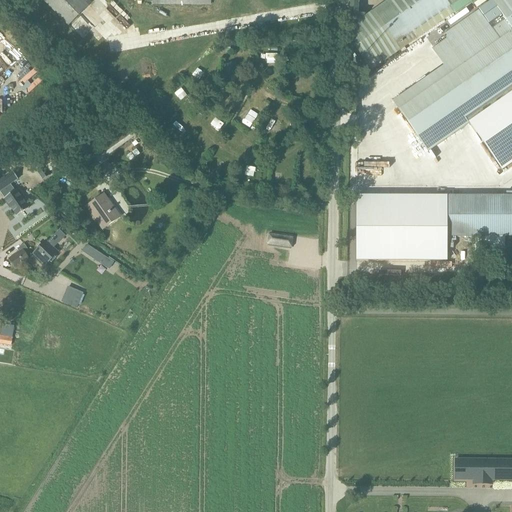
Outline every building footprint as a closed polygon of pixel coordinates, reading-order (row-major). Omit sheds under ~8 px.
[(42,0),(68,26),(92,3),(89,0),(42,0)] [(388,0),(359,20),(359,16),(353,17),(355,48),(371,71),(472,0),(388,0)] [(511,0),(494,0),(444,35),(446,39),(438,45),(450,62),(393,103),(427,152),(469,124),(501,171),(511,163),(511,0)] [(88,14),(82,21),(92,31),(99,25),(88,14)] [(224,65),(225,83),(239,82),(237,64),(224,65)] [(245,120),(239,129),(248,134),(253,125),(245,120)] [(268,125),(263,135),(274,140),(279,129),(268,125)] [(95,170),(107,161),(106,158),(137,135),(132,127),(104,147),(95,152),(87,158),(95,170)] [(169,141),(178,132),(174,128),(165,137),(169,141)] [(470,136),(466,139),(472,148),(476,145),(470,136)] [(243,142),(241,146),(251,150),(253,146),(243,142)] [(478,158),(483,155),(478,146),(473,149),(478,158)] [(382,160),(387,165),(396,157),(391,152),(382,160)] [(446,172),(451,168),(446,161),(441,164),(446,172)] [(414,178),(406,166),(397,172),(405,184),(414,178)] [(13,172),(0,180),(0,191),(11,185),(18,179),(13,172)] [(236,187),(246,187),(246,177),(237,177),(236,187)] [(11,185),(0,191),(0,192),(4,198),(3,199),(8,206),(9,205),(17,217),(29,209),(23,201),(24,200),(17,190),(15,191),(11,185)] [(103,228),(119,217),(104,196),(88,207),(103,228)] [(504,254),(504,237),(511,237),(511,196),(446,197),(446,237),(447,237),(474,237),(474,254),(504,254)] [(446,237),(446,197),(415,197),(356,197),(356,261),(447,261),(447,237),(446,237)] [(290,249),(292,237),(270,234),(268,246),(290,249)] [(58,253),(46,241),(42,245),(40,243),(35,247),(38,250),(33,254),(45,266),(58,253)] [(16,269),(29,260),(27,257),(30,255),(24,245),(18,249),(20,252),(9,260),(16,269)] [(87,245),(82,253),(109,270),(114,263),(87,245)] [(0,344),(11,346),(15,325),(0,322),(0,344)] [(473,480),(473,484),(492,484),(492,480),(511,480),(511,460),(456,460),(455,480),(473,480)]
